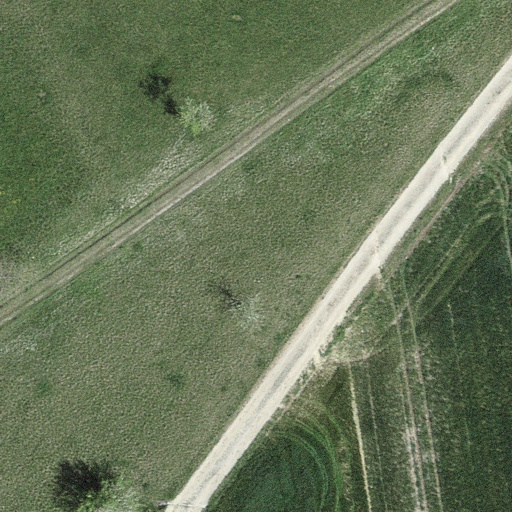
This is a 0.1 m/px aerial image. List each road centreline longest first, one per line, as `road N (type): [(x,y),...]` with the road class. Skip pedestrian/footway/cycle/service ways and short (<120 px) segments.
road 1 (track): [(453,0),(0,322)]
road 2 (track): [(511,89),(189,511)]
